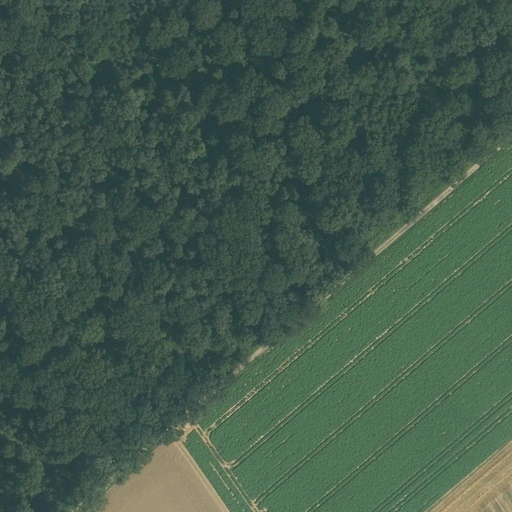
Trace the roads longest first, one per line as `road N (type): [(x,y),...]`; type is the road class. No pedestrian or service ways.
road 1 (track): [(511,136),(188,410)]
road 2 (track): [(188,410),(71,511)]
